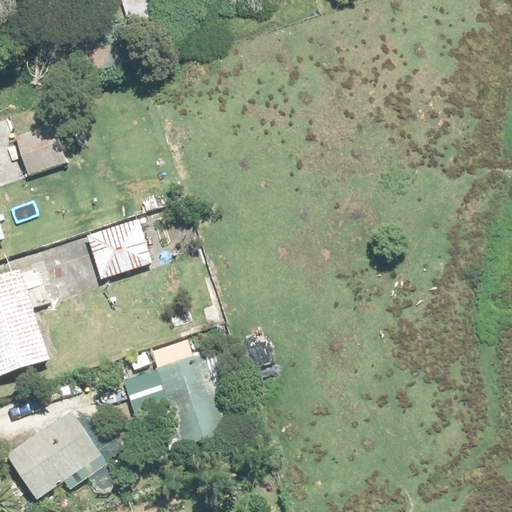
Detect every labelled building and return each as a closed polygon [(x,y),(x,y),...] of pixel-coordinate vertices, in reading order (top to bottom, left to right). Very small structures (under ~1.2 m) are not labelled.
[(162,0),(125,0),(130,16),(165,7),(162,0)] [(65,138),(22,152),(31,178),(73,164),(65,138)] [(0,193),(0,247),(15,243),(0,193)] [(147,219),(92,236),(106,282),(161,265),(147,219)] [(26,273),(0,281),(0,377),(2,384),(59,363),(26,273)] [(210,349),(159,366),(186,450),(238,433),(210,349)] [(12,457),(44,502),(83,474),(90,484),(117,465),(78,410),(12,457)]
